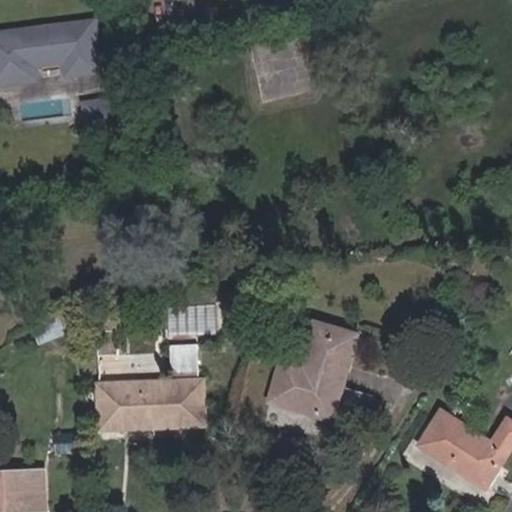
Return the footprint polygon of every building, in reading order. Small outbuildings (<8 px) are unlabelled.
[(102,18),(0,28),(0,86),(46,82),(44,67),(67,64),(68,77),(108,73),(102,18)] [(257,46),(265,98),(313,91),(306,39),(257,46)] [(35,337),(42,351),(76,333),(74,311),(35,337)] [(115,320),(90,320),(93,364),(116,363),(115,320)] [(355,338),(307,325),(292,376),(277,372),(266,408),(331,426),(355,338)] [(203,383),(193,384),(191,348),(162,349),(165,386),(97,391),(100,436),(206,431),(203,383)] [(441,418),(420,453),(491,496),(511,462),(511,424),(495,452),(441,418)] [(51,458),(77,457),(76,440),(49,441),(51,458)] [(0,511),(45,511),(42,478),(0,480),(0,511)]
